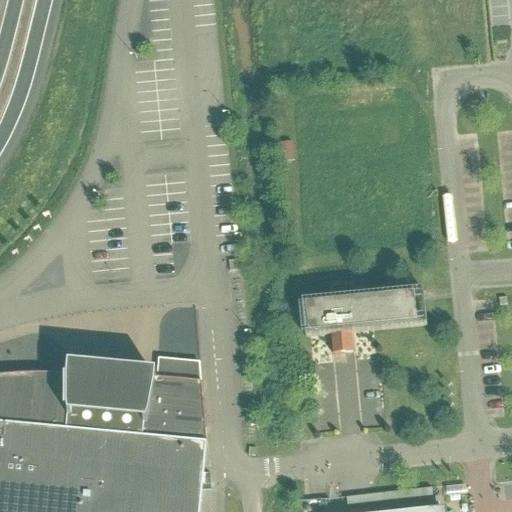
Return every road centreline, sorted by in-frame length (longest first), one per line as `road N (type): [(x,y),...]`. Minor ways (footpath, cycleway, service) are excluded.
road 1 (unclassified): [(511,74),(441,81),(460,277)]
road 2 (unclassified): [(477,448),(238,471)]
road 3 (unclassified): [(460,277),(477,448)]
road 4 (motorway): [(0,141),(43,0)]
